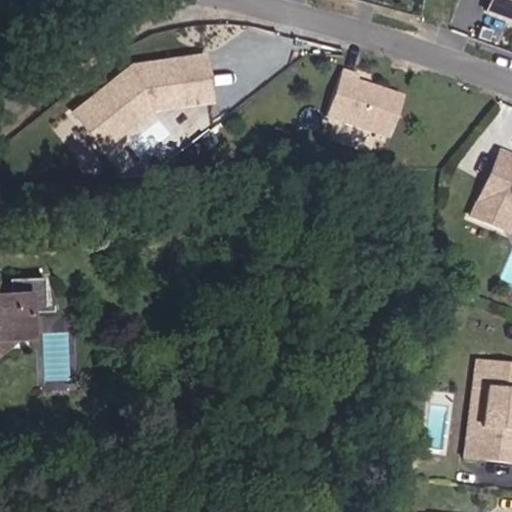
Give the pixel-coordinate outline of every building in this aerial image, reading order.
[(511,0),(479,0),(477,9),(511,21),(511,0)] [(204,100),(198,52),(128,62),(67,108),(95,145),(144,108),(204,100)] [(334,73),(320,116),(383,138),(398,95),(334,73)] [(511,229),(511,228),(511,154),(502,151),(476,215),(511,229)] [(0,352),(1,351),(6,347),(11,340),(16,332),(29,331),(27,308),(44,307),(42,274),(8,276),(9,291),(0,291),(0,352)] [(511,460),(511,363),(491,360),(480,359),(466,454),(478,456),(511,460)]
